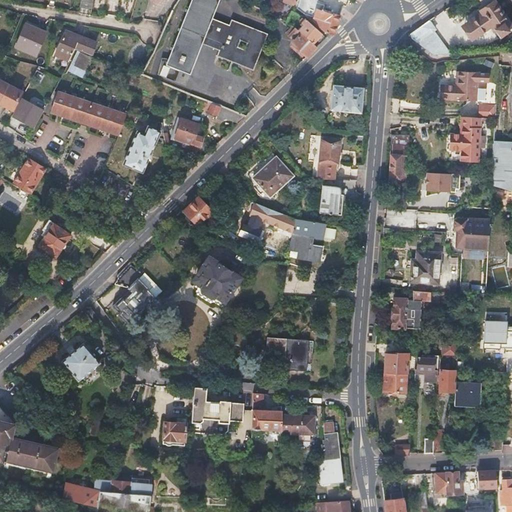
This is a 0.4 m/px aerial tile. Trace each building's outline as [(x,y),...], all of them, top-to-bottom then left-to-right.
[(83,0),(82,7),(93,9),(94,0),(83,0)] [(212,20),(220,0),(190,0),(167,60),(160,59),(156,76),(174,83),(179,72),(189,77),(202,45),(218,50),(216,57),(253,71),(267,35),(230,21),(228,25),(212,20)] [(324,31),(330,33),(333,33),(336,25),(339,17),(337,16),(337,15),(330,13),(329,13),(296,3),(296,5),(299,8),(307,11),(307,15),(313,17),(315,22),(324,31)] [(478,19),(467,27),(473,38),(492,24),(497,31),(498,30),(502,35),(511,28),(511,27),(494,3),(483,10),(485,14),(478,19)] [(411,38),(417,42),(435,29),(429,20),(411,33),(411,38)] [(312,45),(321,35),(306,21),(298,31),(312,45)] [(46,33),(26,24),(16,44),(37,54),(46,33)] [(290,42),(306,57),(315,48),(312,45),(298,31),(295,28),(288,36),(293,39),(290,42)] [(55,54),(68,60),(74,48),(91,55),(96,43),(77,35),(76,36),(66,32),(55,54)] [(83,77),(87,69),(74,64),(79,53),(75,52),(68,70),(83,77)] [(35,70),(25,89),(31,91),(41,73),(35,70)] [(477,82),(485,83),(488,83),(488,73),(456,71),(456,86),(443,85),(442,99),(476,101),(476,100),(477,82)] [(179,72),(174,83),(185,87),(189,77),(179,72)] [(0,101),(8,85),(0,81),(0,101)] [(484,100),(485,83),(477,82),(476,100),(484,100)] [(8,85),(0,101),(0,102),(13,109),(21,92),(8,85)] [(333,87),(330,110),(360,113),(363,90),(333,87)] [(82,121),(89,104),(57,93),(51,110),(82,121)] [(228,128),(231,131),(244,119),(245,118),(204,101),(200,109),(208,112),(207,116),(224,122),(225,119),(233,122),(228,128)] [(33,126),(41,109),(28,102),(20,119),(33,126)] [(82,121),(118,134),(123,115),(89,104),(82,121)] [(480,117),(495,118),(496,105),(481,105),(480,117)] [(477,163),(480,117),(461,116),(460,127),(463,128),(462,135),(450,135),(449,149),(461,150),(461,161),(477,163)] [(161,123),(151,120),(143,117),(141,121),(162,127),(161,123)] [(171,140),(174,142),(173,145),(197,152),(199,147),(201,148),(204,138),(202,137),(205,130),(204,128),(199,126),(199,125),(179,118),(171,140)] [(158,131),(148,127),(144,135),(137,132),(124,164),(142,171),(158,131)] [(390,144),(388,185),(400,186),(401,179),(407,179),(407,171),(409,135),(404,135),(404,144),(390,144)] [(319,137),(315,161),(312,179),(329,180),(332,164),(334,164),(336,155),(336,154),(336,151),(337,150),(338,141),(319,137)] [(492,180),(492,184),(511,190),(511,186),(511,182),(511,141),(494,140),(492,177),(492,180)] [(277,157),(253,179),(270,197),(293,176),(277,157)] [(30,195),(46,169),(28,158),(12,185),(30,195)] [(453,174),(428,173),(427,192),(451,193),(453,174)] [(320,186),(318,214),(340,215),(341,196),(338,195),(338,188),(320,186)] [(3,194),(5,207),(11,206),(10,193),(3,194)] [(211,212),(198,198),(191,205),(184,211),(188,215),(185,219),(191,225),(195,222),(199,226),(211,212)] [(234,201),(225,204),(227,211),(224,212),(225,217),(238,213),(234,201)] [(254,204),(252,204),(248,216),(279,226),(278,229),(286,232),(287,229),(293,231),(295,219),(287,216),(254,204)] [(295,219),(293,231),(290,250),(299,251),(298,258),(319,261),(321,250),(311,248),(313,237),(323,239),(326,224),(295,219)] [(487,250),(489,221),(455,219),(454,231),(457,231),(456,248),(487,250)] [(45,233),(35,250),(54,260),(68,237),(45,223),(40,230),(45,233)] [(439,254),(417,252),(416,260),(412,260),(410,281),(437,283),(438,273),(440,272),(441,264),(438,263),(439,254)] [(238,278),(209,260),(195,281),(204,287),(202,291),(203,293),(210,298),(214,297),(215,295),(224,300),(238,278)] [(118,278),(128,288),(111,305),(128,322),(160,289),(133,263),(118,278)] [(459,292),(440,291),(440,293),(413,291),(412,300),(395,299),(393,301),(393,309),(388,308),(386,310),(386,315),(388,317),(392,318),(391,327),(419,329),(421,300),(439,301),(440,298),(463,299),(463,293),(459,292)] [(85,307),(79,312),(89,324),(97,318),(89,307),(85,307)] [(508,322),(484,321),(483,343),(507,344),(508,322)] [(347,346),(348,337),(317,334),(317,344),(347,346)] [(458,340),(442,339),(441,354),(457,355),(458,340)] [(306,342),(269,340),(268,361),(283,362),(284,356),(289,357),(290,363),(305,364),(306,342)] [(82,345),(62,363),(78,381),(98,363),(82,345)] [(386,353),(385,372),(406,373),(407,373),(408,354),(386,353)] [(434,354),(421,354),(420,358),(417,358),(416,370),(433,370),(434,354)] [(455,390),(455,382),(456,370),(440,369),(439,389),(455,390)] [(406,373),(385,372),(384,391),(405,392),(405,391),(408,391),(408,380),(405,379),(406,373)] [(455,390),(454,403),(479,404),(480,383),(455,382),(455,390)] [(207,402),(208,390),(195,389),(194,403),(200,403),(200,407),(194,407),(193,423),(202,423),(203,422),(204,419),(219,421),(219,424),(230,424),(231,418),(238,418),(239,404),(232,404),(231,403),(221,402),(220,404),(207,402)] [(281,415),(281,411),(276,410),(276,406),(272,405),(272,410),(256,410),(256,405),(263,405),(263,394),(253,394),(253,405),(252,428),(281,429),(281,415)] [(0,462),(2,463),(4,461),(52,472),(58,448),(11,437),(13,425),(0,409),(0,462)] [(314,416),(281,415),(281,429),(281,434),(314,434),(314,416)] [(187,424),(166,422),(164,444),(186,446),(187,424)] [(323,423),(324,434),(325,440),(323,440),(321,440),(323,459),(323,460),(323,461),(337,459),(334,433),(332,433),(331,423),(323,423)] [(493,448),(493,451),(502,450),(502,447),(503,433),(488,432),(487,447),(493,448)] [(434,439),(433,453),(441,453),(442,433),(434,433),(434,439)] [(425,438),(425,453),(433,453),(434,439),(425,438)] [(396,445),(395,453),(409,453),(409,445),(396,445)] [(339,481),(337,459),(323,461),(323,460),(319,460),(321,484),(339,481)] [(496,486),(496,471),(477,472),(478,489),(484,489),(484,486),(496,486)] [(460,492),(459,473),(431,474),(432,496),(450,495),(451,492),(460,492)] [(132,482),(113,481),(112,492),(148,495),(150,480),(133,478),(132,482)] [(112,492),(113,481),(95,479),(94,489),(67,484),(63,499),(78,502),(98,506),(100,491),(112,492)] [(500,489),(501,505),(506,505),(511,504),(511,486),(511,487),(510,480),(502,480),(503,489),(500,489)] [(148,495),(112,492),(100,491),(98,506),(96,511),(112,511),(114,504),(134,509),(132,511),(147,511),(148,506),(150,495),(148,495)] [(425,491),(415,492),(417,510),(427,509),(425,491)] [(391,500),(384,501),(385,511),(399,511),(404,511),(402,495),(391,496),(391,500)] [(348,511),(347,500),(324,503),(324,511),(348,511)]
